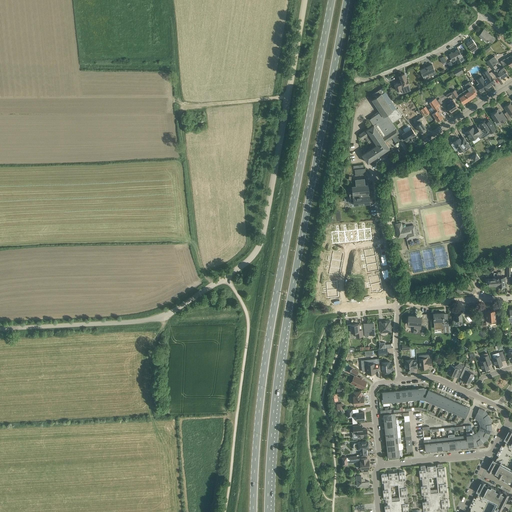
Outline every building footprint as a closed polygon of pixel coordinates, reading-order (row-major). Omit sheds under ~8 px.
[(492,35),(484,29),(479,34),(487,41),(488,39),(492,42),(495,38),(492,35)] [(478,48),(472,39),(466,43),(469,47),(472,51),(478,48)] [(453,52),(449,54),(453,60),(456,58),(457,62),(463,59),(461,54),(459,49),(453,52)] [(494,56),(489,60),(493,65),(498,62),(494,56)] [(420,69),(425,79),(428,78),(426,73),(428,73),(430,76),(436,73),(435,69),(432,64),(420,69)] [(464,72),(460,66),(453,70),(456,76),(464,72)] [(500,69),(499,67),(497,69),(499,72),(498,72),(501,78),(504,76),(505,76),(508,73),(505,69),(503,67),(500,69)] [(477,83),(482,91),(490,85),(490,84),(491,84),(495,81),(491,75),(487,70),(483,72),(487,78),(486,79),(486,78),(484,79),(482,75),(476,79),(476,77),(472,80),(474,84),(478,82),(477,83)] [(400,86),(403,84),(403,86),(410,84),(408,78),(407,79),(405,73),(399,75),(402,82),(395,84),(397,91),(401,89),(400,86)] [(465,93),(469,99),(475,95),(475,94),(477,93),(469,81),(465,84),(467,88),(464,90),(465,93)] [(377,114),(392,137),(395,135),(399,132),(393,122),(402,116),(388,95),(389,94),(386,89),(384,90),(383,87),(372,94),(374,97),(372,99),(380,112),(377,114)] [(463,103),(469,99),(465,93),(464,90),(458,94),(458,95),(463,103)] [(437,100),(436,98),(430,102),(432,106),(428,108),(431,112),(435,109),(436,111),(433,113),(433,115),(433,116),(435,116),(437,120),(443,116),(441,112),(438,107),(440,105),(440,104),(437,100)] [(447,105),(451,111),(458,107),(455,103),(453,99),(450,101),(450,102),(448,104),(447,102),(446,103),(447,105)] [(430,112),(426,106),(420,110),(424,115),(426,114),(427,115),(430,112)] [(499,113),(497,110),(491,114),(496,122),(499,119),(501,122),(507,119),(502,112),(499,113)] [(392,137),(377,114),(369,119),(373,124),(362,131),(360,129),(358,130),(358,131),(359,133),(362,138),(365,136),(372,147),(362,154),(368,162),(389,148),(390,148),(386,141),(392,137)] [(416,125),(421,132),(426,128),(424,125),(427,122),(423,116),(419,118),(421,122),(416,125)] [(480,123),(476,125),(477,126),(483,135),(484,137),(496,129),(489,120),(486,122),(485,120),(484,121),(482,120),(480,122),(480,123)] [(483,135),(477,126),(473,128),(473,127),(466,131),(472,140),(478,136),(480,138),(483,135)] [(409,138),(410,139),(413,137),(413,136),(416,134),(411,127),(402,134),(399,136),(402,140),(405,138),(406,140),(409,138)] [(454,141),(453,142),(460,151),(462,150),(463,151),(470,147),(464,137),(460,139),(459,138),(457,139),(456,139),(455,139),(454,139),(454,140),(454,141)] [(480,158),(476,153),(471,157),(474,162),(480,158)] [(354,203),(370,202),(369,194),(368,194),(368,191),(369,191),(368,183),(365,183),(364,177),(356,178),(357,184),(352,184),(353,192),(349,192),(350,200),(354,200),(354,203)] [(416,236),(414,225),(402,227),(401,222),(400,223),(396,224),(398,235),(399,234),(400,236),(399,236),(399,237),(402,236),(406,235),(406,238),(416,236)] [(365,257),(375,255),(375,253),(374,247),(363,250),(364,255),(365,257)] [(331,257),(331,259),(342,261),(342,258),(343,259),(344,253),(332,251),(331,256),(331,257)] [(365,257),(365,259),(366,265),(377,263),(375,255),(365,257)] [(342,261),(331,259),(331,261),(330,266),(340,268),(342,261)] [(366,265),(367,267),(366,267),(367,273),(379,270),(378,265),(377,265),(377,263),(366,265)] [(340,268),(330,266),(329,268),(328,274),(339,276),(340,270),(340,268)] [(498,286),(497,271),(497,272),(494,272),(494,278),(488,278),(489,285),(496,284),(496,286),(498,286)] [(501,271),(497,271),(498,286),(505,286),(504,279),(506,279),(506,276),(502,276),(501,271)] [(370,283),(370,285),(381,282),(379,274),(368,277),(370,283)] [(327,290),(337,289),(337,281),(326,282),(326,288),(327,290)] [(381,284),(381,282),(370,285),(370,287),(371,287),(370,287),(371,292),(375,291),(376,292),(379,291),(383,290),(382,284),(381,284)] [(337,289),(327,290),(327,292),(326,292),(327,298),(334,297),(339,297),(338,291),(337,289)] [(495,309),(486,310),(487,315),(487,321),(488,321),(488,323),(489,323),(496,323),(495,314),(495,309)] [(462,321),(462,311),(455,312),(455,316),(453,316),(454,320),(455,320),(455,321),(459,321),(459,325),(462,325),(462,321)] [(443,312),(434,313),(434,321),(435,326),(441,325),(441,326),(448,325),(448,319),(444,319),(443,312)] [(421,316),(408,315),(408,324),(414,325),(414,333),(420,334),(421,323),(427,324),(427,320),(427,313),(421,313),(421,316)] [(391,328),(390,320),(383,321),(384,325),(380,325),(380,330),(383,330),(384,332),(389,331),(391,331),(391,328)] [(375,334),(374,322),(367,323),(368,329),(364,329),(365,336),(369,336),(368,335),(375,334)] [(359,330),(358,324),(351,324),(351,332),(356,332),(356,337),(363,336),(363,329),(359,330)] [(462,338),(456,331),(453,334),(459,340),(462,338)] [(504,357),(502,351),(492,354),(496,367),(503,365),(500,358),(504,357)] [(425,358),(419,358),(420,368),(427,368),(427,366),(432,366),(431,355),(425,356),(425,358)] [(490,361),(488,355),(482,357),(484,360),(480,361),(483,370),(489,368),(487,361),(490,361)] [(413,359),(405,360),(405,363),(404,364),(405,366),(406,367),(406,370),(414,369),(414,368),(417,368),(416,360),(413,360),(413,359)] [(390,361),(382,362),(383,372),(391,371),(391,369),(393,369),(392,363),(390,363),(390,361)] [(374,363),(367,363),(368,373),(375,373),(375,371),(380,370),(379,363),(374,363)] [(464,365),(459,363),(455,366),(451,365),(447,372),(455,376),(458,372),(461,373),(464,365)] [(469,367),(465,366),(462,372),(466,374),(463,380),(469,383),(471,379),(472,380),(474,379),(475,377),(474,376),(473,375),(474,373),(467,370),(469,367)] [(367,381),(354,375),(351,383),(363,388),(367,381)] [(432,391),(425,388),(423,400),(424,400),(427,401),(432,391)] [(361,391),(353,392),(354,396),(353,396),(354,405),(364,404),(363,395),(362,395),(361,391)] [(383,403),(390,402),(389,391),(381,392),(382,392),(383,403)] [(438,394),(432,391),(427,401),(434,404),(438,394)] [(444,396),(438,394),(434,404),(440,407),(444,396)] [(451,399),(444,396),(440,407),(446,410),(451,399)] [(446,410),(453,412),(457,402),(451,399),(446,410)] [(463,405),(457,402),(453,412),(459,415),(463,405)] [(463,405),(459,415),(465,418),(470,408),(463,405)] [(479,422),(488,415),(486,411),(485,412),(484,411),(485,410),(479,407),(479,408),(475,418),(479,421),(479,422)] [(352,409),(347,409),(348,417),(353,417),(353,416),(356,416),(357,420),(365,420),(365,419),(365,418),(365,417),(365,416),(365,415),(364,412),(356,413),(353,413),(352,409)] [(491,419),(488,415),(479,422),(480,425),(480,426),(492,425),(491,420),(490,420),(489,419),(491,419)] [(362,425),(353,426),(354,433),(357,433),(358,436),(367,435),(367,428),(362,429),(362,425)] [(492,429),(492,425),(480,426),(480,429),(490,434),(491,431),(490,430),(490,429),(492,429)] [(493,459),(487,470),(491,472),(492,470),(494,472),(493,473),(498,476),(500,477),(501,478),(502,476),(504,477),(503,479),(505,480),(507,481),(507,482),(509,479),(510,480),(509,483),(511,484),(511,429),(510,428),(504,439),(506,440),(503,446),(501,445),(499,449),(502,450),(501,452),(498,450),(496,454),(498,455),(495,460),(493,459)] [(488,439),(490,434),(480,429),(477,433),(483,442),(486,440),(486,439),(486,438),(488,439)] [(477,433),(473,435),(474,446),(477,445),(477,444),(478,444),(479,445),(483,442),(477,433)] [(425,451),(432,450),(431,439),(424,440),(425,451)] [(355,443),(353,444),(354,449),(356,450),(359,449),(360,455),(367,455),(366,449),(369,448),(368,441),(358,442),(355,443)] [(399,457),(399,449),(388,450),(388,458),(389,458),(399,457)] [(347,456),(342,457),(342,465),(348,465),(347,463),(360,461),(361,469),(370,468),(369,460),(368,460),(367,457),(357,459),(357,456),(350,456),(350,460),(347,460),(347,456)] [(447,511),(447,507),(449,507),(448,503),(446,503),(446,499),(444,499),(443,496),(446,496),(445,492),(447,491),(446,483),(444,483),(443,476),(445,476),(444,467),(443,467),(442,463),(438,464),(438,466),(436,466),(427,467),(426,468),(425,465),(421,466),(421,470),(419,470),(420,478),(422,478),(423,485),(421,486),(422,494),(424,494),(424,498),(426,498),(427,501),(424,501),(425,505),(423,505),(423,510),(425,510),(425,511),(420,511),(421,509),(412,510),(412,511),(407,511),(408,511),(409,511),(408,503),(405,503),(404,500),(406,500),(406,496),(407,496),(406,487),(405,487),(404,480),(405,480),(405,471),(399,472),(399,474),(397,474),(397,473),(389,474),(389,475),(387,476),(387,473),(381,474),(382,482),(384,482),(385,490),(383,490),(384,498),(385,498),(386,502),(387,502),(388,505),(385,506),(385,511),(447,511)] [(368,471),(351,472),(351,474),(354,474),(355,475),(356,475),(358,486),(369,484),(368,471)] [(466,511),(465,511),(499,511),(508,493),(507,492),(505,491),(503,493),(502,493),(503,490),(502,491),(500,490),(500,489),(498,488),(497,490),(495,489),(496,487),(495,487),(493,486),(488,483),(487,485),(485,484),(486,482),(481,480),(476,491),(478,492),(476,498),(474,497),(472,501),(474,502),(473,504),(471,503),(469,506),(471,507),(468,511),(466,511)]
